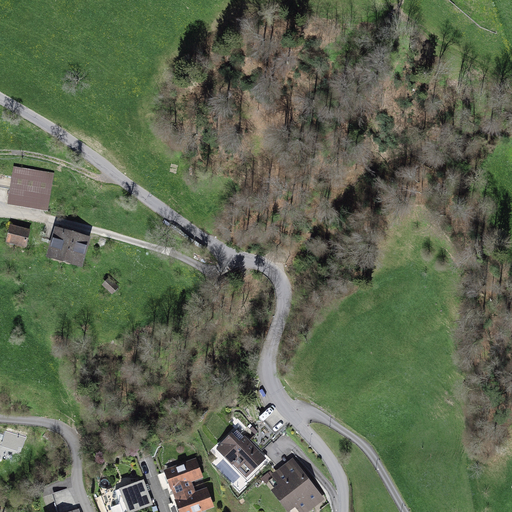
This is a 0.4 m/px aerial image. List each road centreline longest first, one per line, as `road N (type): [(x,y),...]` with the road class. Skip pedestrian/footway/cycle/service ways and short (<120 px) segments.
road 1 (unclassified): [(295,418),(273,389),(268,360),(284,295),(277,273),(234,259),(0,97)]
road 2 (residential): [(0,418),(52,423),(71,434),(86,511)]
